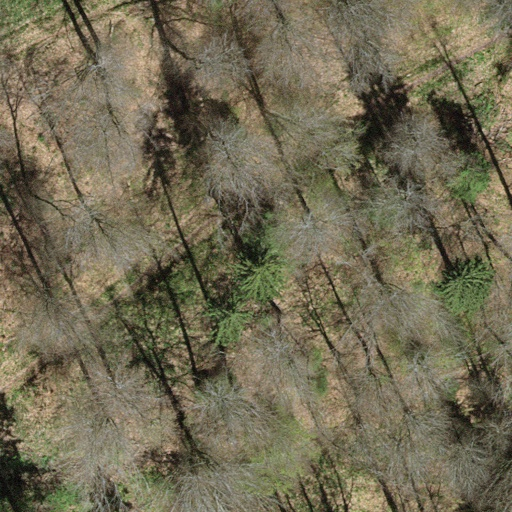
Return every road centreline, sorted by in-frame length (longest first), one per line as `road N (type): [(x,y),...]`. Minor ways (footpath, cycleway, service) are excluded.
road 1 (track): [(270,177),(16,511)]
road 2 (track): [(511,10),(270,177)]
road 3 (track): [(120,0),(0,50)]
